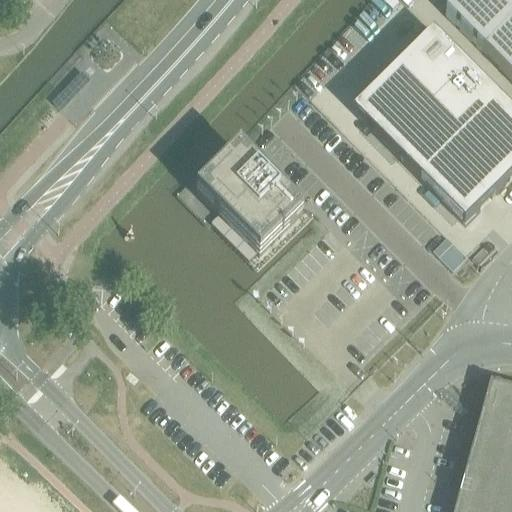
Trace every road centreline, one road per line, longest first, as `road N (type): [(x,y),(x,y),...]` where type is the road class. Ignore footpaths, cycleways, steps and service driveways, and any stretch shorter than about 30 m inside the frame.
road 1 (unclassified): [(296,511),(464,352),(511,345)]
road 2 (primary): [(0,282),(153,88)]
road 3 (primary): [(153,88),(108,119),(0,228)]
road 4 (tertiary): [(172,511),(59,398)]
road 5 (tertiary): [(35,425),(125,511)]
